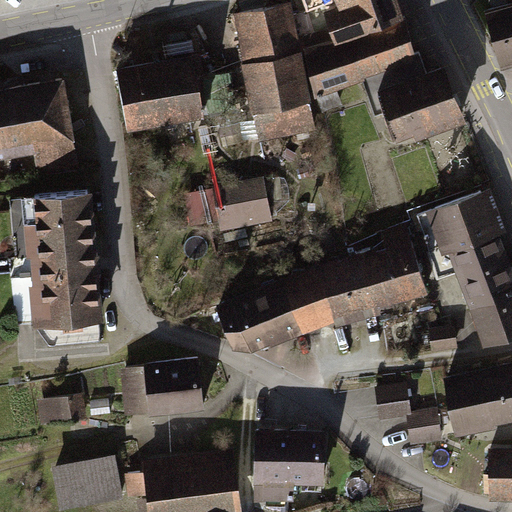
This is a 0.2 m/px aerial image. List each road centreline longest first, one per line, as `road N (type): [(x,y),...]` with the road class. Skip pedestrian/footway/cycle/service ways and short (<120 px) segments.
road 1 (residential): [(90,17),(123,265),(137,305),(317,397),(391,465),(468,500),(511,509)]
road 2 (secondary): [(446,0),(511,132)]
